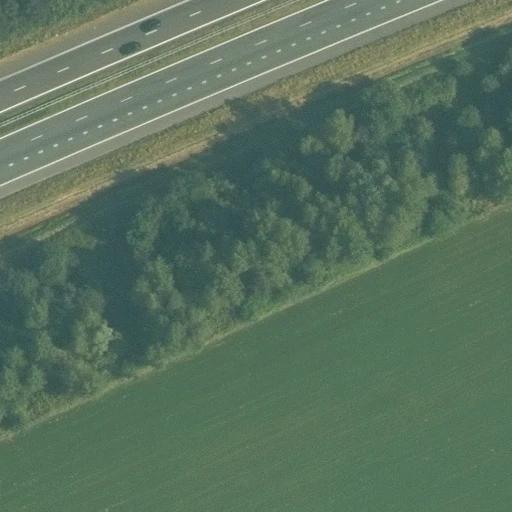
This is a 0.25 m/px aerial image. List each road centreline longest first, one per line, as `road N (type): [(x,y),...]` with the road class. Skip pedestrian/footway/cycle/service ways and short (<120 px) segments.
road 1 (motorway): [(0,155),(369,0)]
road 2 (motorway): [(234,0),(0,98)]
